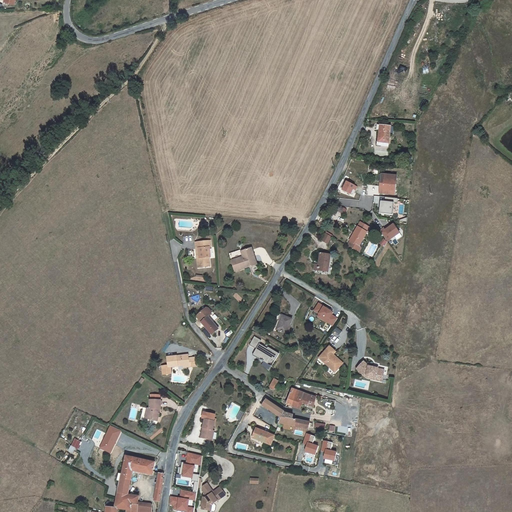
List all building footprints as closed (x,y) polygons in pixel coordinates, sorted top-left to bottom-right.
[(390,134),(391,126),(380,125),(378,142),(389,143),(390,134)] [(379,193),(395,195),(397,176),(381,175),(379,193)] [(346,181),(341,190),(351,196),(356,186),(346,181)] [(380,201),(380,214),(395,214),(395,198),(385,198),(385,201),(380,201)] [(359,247),(370,228),(360,222),(350,241),(359,247)] [(331,237),(326,234),(322,240),(328,243),(331,237)] [(209,248),(211,247),(210,241),(196,243),(196,249),(199,249),(200,258),(197,258),(198,267),(210,266),(209,257),(211,257),(209,248)] [(257,264),(252,248),(241,252),(243,257),(232,261),(235,272),(249,267),(249,266),(251,265),(251,266),(257,264)] [(243,257),(241,252),(241,250),(229,254),(232,261),(243,257)] [(330,255),(320,254),(319,263),(320,263),(320,265),(319,265),(318,270),(328,272),(330,255)] [(313,311),(318,313),(316,318),(334,326),(339,314),(317,303),(313,311)] [(209,308),(207,308),(197,316),(207,329),(208,330),(212,334),(218,329),(208,318),(212,314),(212,312),(209,308)] [(286,333),(292,319),(282,315),(277,329),(286,333)] [(256,348),(252,355),(273,365),(279,352),(260,343),(261,339),(254,336),(250,345),(256,348)] [(336,352),(329,346),(319,358),(335,372),(340,366),(337,363),(339,361),(332,356),(333,355),(336,352)] [(188,355),(177,356),(168,357),(169,366),(166,366),(166,369),(163,370),(163,374),(171,373),(171,367),(178,366),(178,365),(180,365),(180,366),(184,366),(189,365),(188,355)] [(343,362),(333,355),(332,356),(339,361),(337,363),(340,366),(343,362)] [(380,375),(383,375),(384,370),(378,369),(378,368),(373,367),(368,366),(364,362),(357,369),(366,378),(371,379),(371,376),(380,378),(380,375)] [(278,381),(274,379),(269,387),(273,390),(278,381)] [(298,391),(293,389),(288,401),(287,403),(287,404),(292,406),(293,404),(298,391)] [(311,396),(298,391),(293,404),(300,407),(301,407),(301,406),(302,403),(308,405),(309,405),(313,407),(316,397),(311,396)] [(293,417),(293,415),(284,412),(266,399),(262,405),(279,417),(281,418),(280,421),(279,423),(288,425),(295,426),(296,419),(295,419),(295,418),(294,417),(293,417)] [(160,413),(158,413),(159,409),(161,409),(161,400),(150,400),(150,409),(148,417),(152,418),(151,420),(158,421),(160,413)] [(201,438),(211,440),(213,430),(215,422),(205,419),(201,438)] [(310,422),(296,419),(295,426),(308,429),(310,422)] [(252,437),(271,445),(275,436),(269,434),(261,431),(261,430),(256,428),(252,437)] [(313,443),(315,435),(306,433),(303,443),(306,445),(304,451),(315,455),(319,445),(313,443)] [(75,439),(72,446),(78,449),(82,441),(75,439)] [(337,450),(331,449),(333,442),(323,440),(321,451),(324,452),(323,458),(335,461),(337,450)] [(184,458),(187,458),(188,452),(181,451),(178,461),(183,462),(184,458)] [(126,511),(137,511),(138,505),(137,505),(138,503),(139,496),(128,495),(130,485),(132,476),(133,471),(131,470),(132,468),(136,469),(136,471),(140,472),(141,470),(143,470),(143,473),(148,474),(148,471),(153,472),(155,462),(134,458),(126,456),(122,474),(121,481),(115,504),(107,503),(107,507),(106,511),(117,511),(118,509),(127,510),(126,511)] [(160,502),(164,474),(159,473),(154,501),(160,502)] [(201,507),(203,509),(209,510),(210,504),(213,502),(214,504),(226,495),(220,487),(213,492),(207,483),(203,486),(202,490),(204,493),(207,497),(206,498),(204,497),(203,497),(201,507)] [(137,511),(147,511),(148,511),(149,511),(149,506),(152,507),(152,506),(152,505),(151,504),(149,504),(138,503),(137,505),(138,505),(137,511)]
